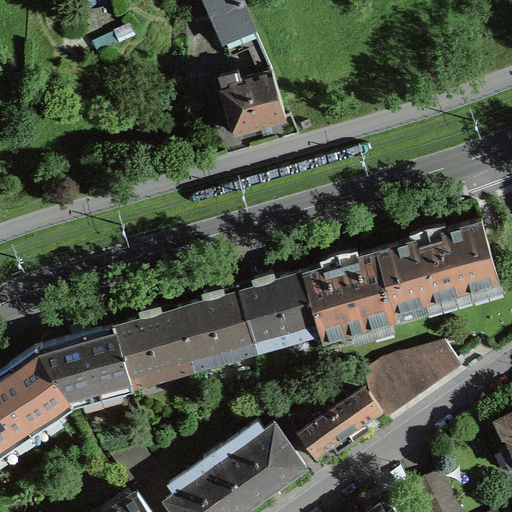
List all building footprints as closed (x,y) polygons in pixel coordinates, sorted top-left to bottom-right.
[(234,53),(249,46),(260,41),(242,0),(208,0),(225,38),(231,52),(234,53)] [(275,75),(271,67),(241,76),(239,68),(221,73),(223,81),(222,81),(236,130),(247,126),(287,115),(275,75)] [(411,234),(411,236),(374,246),(395,318),(397,317),(395,309),(500,279),(482,215),(447,225),(446,224),(427,229),(411,234)] [(324,339),(395,318),(374,246),(359,251),(358,249),(337,255),(321,260),(322,261),(303,266),(321,330),(324,339)] [(259,347),(321,330),(303,266),(275,274),(273,269),(254,274),(255,280),(249,282),(240,284),(258,348),(259,347)] [(223,283),(203,289),(205,295),(192,298),(177,303),(195,366),(258,348),(240,284),(224,289),(223,283)] [(114,321),(132,384),(195,366),(177,303),(161,307),(160,302),(140,307),(142,313),(132,315),(114,321)] [(132,384),(114,321),(60,336),(36,343),(73,403),(132,384)] [(383,355),(364,368),(369,388),(383,408),(419,383),(458,356),(445,337),(383,355)] [(0,367),(0,447),(2,451),(73,403),(36,343),(0,367)] [(369,418),(383,408),(369,388),(347,394),(331,405),(354,437),(370,426),(366,420),(369,418)] [(354,437),(331,405),(315,417),(303,434),(317,454),(328,446),(333,443),(337,449),(354,437)] [(511,412),(499,419),(511,444),(511,412)] [(213,447),(251,500),(264,491),(305,462),(274,418),(265,425),(258,416),(223,440),(213,447)] [(132,481),(158,464),(143,441),(111,451),(132,481)] [(175,489),(166,495),(178,511),(233,511),(251,500),(213,447),(204,454),(205,455),(169,480),(175,489)] [(453,494),(439,466),(410,481),(424,509),(453,494)] [(102,511),(153,511),(137,488),(102,511)] [(386,510),(380,501),(364,511),(397,511),(393,505),(386,510)] [(510,511),(506,503),(488,511),(510,511)]
